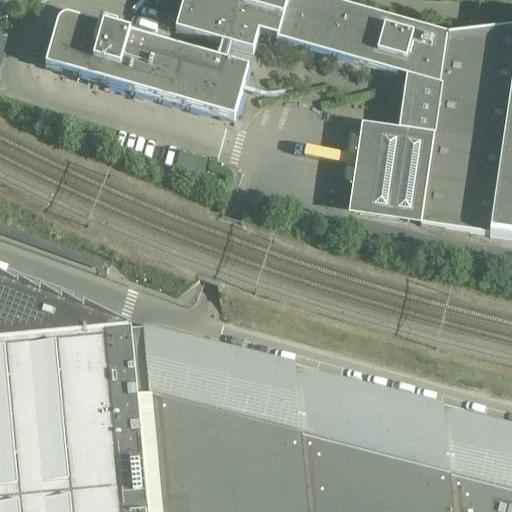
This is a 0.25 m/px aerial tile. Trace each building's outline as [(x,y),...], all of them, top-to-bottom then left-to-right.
[(185,0),(176,35),(253,56),(258,36),(407,79),(399,132),(433,137),(446,37),(317,0),(185,0)] [(99,29),(68,20),(65,21),(62,22),(59,25),(58,27),(46,69),(234,123),(249,72),(117,34),(118,30),(101,25),(99,29)] [(489,237),(511,240),(511,29),(446,37),(433,137),(421,226),(489,236),(489,237)] [(421,226),(433,137),(399,132),(360,126),(347,215),(421,228),(421,226)] [(0,511),(166,511),(147,333),(135,335),(0,284),(0,511)] [(511,511),(511,432),(147,333),(166,511),(511,511)]
